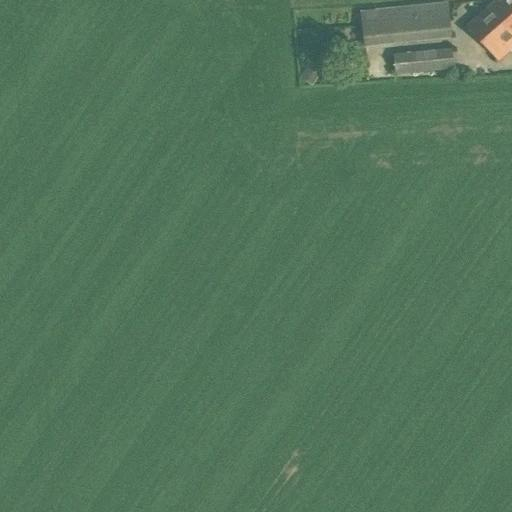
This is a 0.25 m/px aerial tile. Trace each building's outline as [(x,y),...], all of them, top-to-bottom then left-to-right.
[(494,0),(487,7),(511,35),(511,0),(500,0),(498,2),(496,0),(494,0)] [(450,21),(448,1),(360,10),(361,18),(374,17),(390,15),(390,19),(403,18),(404,26),(450,21)] [(498,60),(511,47),(511,35),(487,7),(467,25),(498,60)] [(403,18),(390,19),(390,15),(374,17),(361,18),(364,45),(451,37),(450,21),(404,26),(403,18)] [(394,74),(416,73),(454,68),(452,47),(393,53),(394,74)] [(377,51),(381,78),(394,76),(390,49),(377,51)] [(308,64),(300,77),(312,85),(321,72),(308,64)]
